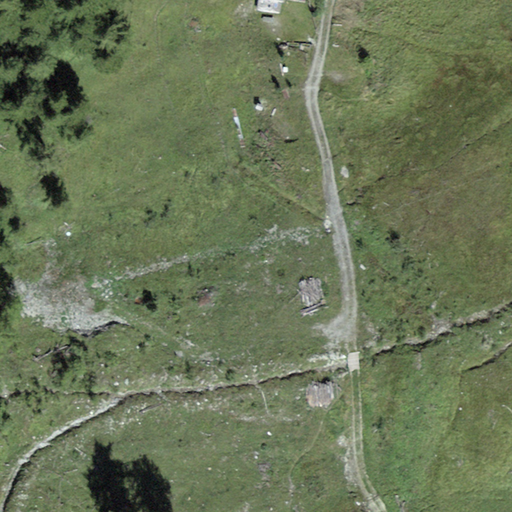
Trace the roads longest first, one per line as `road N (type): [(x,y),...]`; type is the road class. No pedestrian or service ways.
road 1 (track): [(356,377),(339,217),(314,88),(330,0)]
road 2 (track): [(379,511),(362,479),(356,377)]
